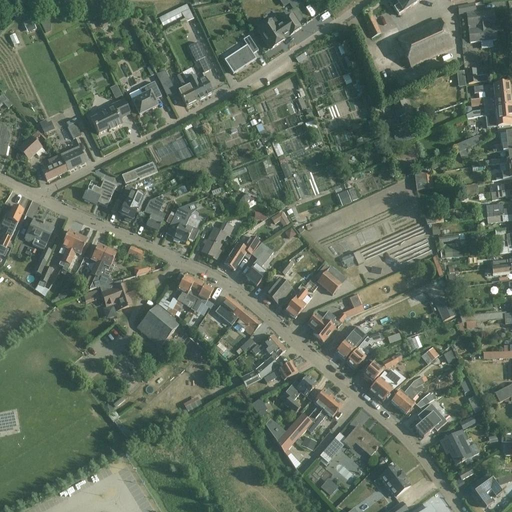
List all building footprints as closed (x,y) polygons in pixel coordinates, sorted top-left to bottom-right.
[(420,2),(418,0),(392,0),(388,3),(398,17),(420,2)] [(457,8),(459,16),(475,12),(474,5),(457,8)] [(186,6),(159,19),(161,25),(189,12),(186,6)] [(468,32),(470,44),(496,42),(495,30),(494,30),(494,25),(493,13),(467,16),(468,28),(469,32),(468,32)] [(366,28),(371,39),(382,34),(372,15),(363,19),(367,27),(366,28)] [(271,22),(258,30),(271,51),(280,45),(279,43),(289,36),(290,37),(301,29),(292,16),(282,23),(278,18),(271,22)] [(398,41),(410,69),(452,49),(439,22),(398,41)] [(205,58),(213,55),(205,38),(198,41),(205,58)] [(243,41),(247,47),(224,62),(233,76),(256,60),(253,55),(258,52),(249,38),(243,41)] [(198,62),(204,75),(210,72),(197,44),(188,48),(196,63),(198,62)] [(156,76),(167,99),(176,95),(165,72),(156,76)] [(177,77),(183,90),(178,93),(186,109),(200,102),(191,86),(189,87),(186,82),(186,81),(182,74),(177,77)] [(195,76),(186,81),(186,82),(189,87),(191,86),(200,102),(213,95),(205,79),(198,82),(195,76)] [(132,103),(139,117),(147,113),(150,112),(157,108),(154,102),(161,98),(154,84),(140,91),(143,97),(132,103)] [(493,93),(494,99),(510,97),(509,85),(478,89),(478,95),(493,93)] [(0,97),(0,106),(3,104),(8,110),(12,106),(2,95),(0,97)] [(490,112),(495,111),(511,109),(510,97),(494,99),(471,101),(472,108),(489,106),(490,112)] [(90,121),(98,137),(108,132),(109,133),(122,127),(119,121),(131,115),(124,101),(112,107),(113,110),(90,121)] [(495,111),(490,112),(473,114),(467,116),(467,121),(485,118),(487,130),(511,127),(511,122),(511,121),(511,115),(511,109),(495,111)] [(311,120),(306,122),(312,138),(317,137),(311,120)] [(300,126),(305,134),(310,131),(304,123),(300,126)] [(0,156),(6,158),(12,127),(0,124),(0,156)] [(81,137),(75,126),(67,130),(73,141),(81,137)] [(136,131),(138,138),(146,135),(144,128),(136,131)] [(481,131),(474,132),(466,133),(467,145),(456,146),(456,151),(467,150),(482,144),(481,131)] [(492,154),(504,153),(511,152),(511,133),(505,135),(506,145),(492,147),(492,154)] [(19,151),(29,161),(41,150),(31,139),(19,151)] [(60,157),(62,161),(67,173),(86,164),(79,148),(60,157)] [(491,166),(499,166),(506,165),(511,164),(511,152),(504,153),(505,160),(490,162),(491,166)] [(67,173),(62,161),(60,157),(50,162),(49,167),(41,171),(47,183),(67,173)] [(153,164),(122,177),(125,186),(139,180),(140,182),(157,175),(153,164)] [(241,174),(251,170),(249,165),(239,169),(241,174)] [(496,182),(511,180),(511,166),(506,167),(506,165),(499,166),(500,175),(495,175),(496,182)] [(426,175),(414,177),(416,192),(428,191),(426,175)] [(497,187),(498,194),(511,191),(511,180),(511,186),(497,187)] [(88,191),(87,190),(86,193),(83,200),(85,201),(84,202),(89,204),(89,203),(96,206),(97,204),(107,208),(116,187),(103,182),(100,190),(93,187),(91,193),(88,192),(88,191)] [(460,189),(461,197),(477,195),(476,187),(460,189)] [(120,215),(120,216),(125,219),(124,221),(130,224),(131,221),(132,222),(138,208),(140,209),(144,200),(143,199),(144,196),(127,188),(121,200),(126,203),(125,205),(123,204),(120,209),(123,210),(120,215)] [(511,191),(498,194),(491,194),(492,202),(498,202),(498,199),(511,197),(511,191)] [(348,192),(343,194),(347,204),(352,202),(348,192)] [(149,203),(144,214),(149,216),(147,221),(149,222),(146,228),(158,234),(163,222),(165,216),(159,213),(164,203),(157,199),(149,203)] [(4,236),(0,243),(0,255),(4,258),(8,251),(6,250),(24,212),(13,207),(8,220),(5,219),(1,227),(8,230),(5,237),(4,236)] [(181,243),(186,245),(188,241),(193,244),(198,233),(195,231),(198,224),(189,220),(191,216),(178,210),(174,218),(171,226),(178,229),(177,231),(172,240),(180,244),(181,243)] [(502,218),(511,216),(511,210),(491,213),(492,219),(502,218)] [(280,224),(283,229),(289,225),(282,213),(271,220),(275,227),(280,224)] [(433,213),(425,215),(428,226),(435,225),(433,213)] [(254,222),(263,223),(269,219),(263,216),(255,214),(254,222)] [(170,216),(166,224),(171,226),(174,218),(170,216)] [(511,216),(502,218),(492,219),(488,220),(489,225),(511,222),(511,216)] [(33,221),(29,230),(24,240),(33,244),(32,246),(43,251),(39,260),(37,265),(44,268),(46,263),(51,252),(45,249),(53,230),(43,226),(44,224),(43,223),(42,225),(34,222),(34,221),(33,221)] [(222,253),(219,252),(226,237),(228,238),(233,229),(223,224),(219,233),(213,230),(201,254),(211,260),(213,261),(213,260),(217,262),(222,253)] [(294,237),(303,234),(300,226),(291,229),(294,237)] [(58,267),(63,269),(78,237),(68,232),(61,248),(66,250),(58,267)] [(498,243),(498,244),(511,242),(511,235),(494,238),(494,243),(498,243)] [(78,237),(63,269),(62,270),(67,272),(75,254),(80,257),(87,241),(78,237)] [(435,241),(436,251),(443,250),(443,244),(459,242),(459,237),(435,241)] [(261,245),(251,238),(245,247),(244,250),(237,246),(229,258),(224,266),(234,273),(239,265),(247,253),(251,257),(261,245)] [(511,242),(498,244),(499,256),(511,254),(511,242)] [(273,255),(261,245),(251,257),(257,262),(249,271),(250,273),(245,279),(256,288),(263,281),(266,276),(260,271),(273,255)] [(90,276),(87,283),(92,285),(95,278),(107,251),(98,246),(91,262),(96,264),(90,276)] [(365,262),(371,259),(365,248),(347,257),(350,262),(362,256),(365,262)] [(131,249),(128,255),(140,261),(143,254),(131,249)] [(90,288),(88,292),(112,285),(111,283),(107,281),(112,271),(109,270),(112,264),(116,255),(107,251),(95,278),(92,285),(90,288)] [(444,252),(445,262),(462,261),(461,251),(444,252)] [(84,258),(78,270),(84,273),(85,269),(89,260),(86,259),(84,258)] [(149,263),(141,265),(143,272),(151,270),(149,263)] [(293,268),(288,263),(279,273),(284,278),(293,268)] [(511,267),(507,268),(507,269),(492,271),(493,277),(511,274),(511,267)] [(317,284),(333,297),(346,281),(331,268),(317,284)] [(52,272),(46,269),(38,287),(44,290),(52,272)] [(448,277),(449,289),(457,288),(455,276),(448,277)] [(187,308),(189,303),(185,301),(187,296),(195,281),(185,277),(177,291),(182,293),(179,298),(177,302),(187,308)] [(279,280),(272,289),(265,296),(278,307),(291,290),(279,280)] [(185,301),(189,303),(194,306),(205,286),(195,281),(187,296),(185,301)] [(205,286),(194,306),(195,306),(192,311),(197,314),(202,306),(204,307),(214,291),(205,286)] [(124,287),(102,294),(106,308),(113,306),(115,312),(115,313),(131,307),(128,300),(132,299),(130,293),(127,294),(124,287)] [(302,291),(291,305),(285,312),(295,321),(305,307),(301,304),(308,295),(302,291)] [(83,297),(86,304),(100,298),(97,292),(83,297)] [(316,316),(308,326),(316,333),(313,336),(323,344),(329,336),(337,327),(338,329),(341,326),(346,321),(364,312),(357,296),(348,300),(353,311),(342,316),(341,315),(336,322),(335,320),(328,314),(322,321),(316,316)] [(227,299),(215,314),(231,328),(237,320),(238,320),(244,312),(227,299)] [(382,304),(388,317),(400,311),(395,299),(382,304)] [(449,300),(435,306),(442,324),(457,317),(449,300)] [(137,330),(160,349),(180,325),(157,305),(137,330)] [(239,321),(236,324),(244,331),(243,331),(251,338),(261,326),(244,312),(238,320),(239,321)] [(461,325),(505,321),(511,320),(511,316),(505,317),(505,314),(459,318),(461,325)] [(341,326),(338,329),(324,345),(334,353),(343,341),(339,337),(347,328),(345,326),(343,327),(341,326)] [(185,336),(209,358),(212,354),(191,335),(193,333),(190,330),(185,336)] [(355,330),(342,346),(335,354),(345,362),(365,337),(355,330)] [(373,345),(381,342),(379,335),(366,339),(346,363),(355,371),(366,358),(361,355),(369,346),(371,348),(373,345)] [(257,347),(252,352),(256,357),(265,349),(267,351),(271,355),(273,357),(276,361),(286,352),(273,337),(266,343),(259,348),(257,347)] [(451,353),(443,357),(448,365),(456,362),(451,353)] [(511,359),(511,365),(511,366),(511,368),(511,353),(510,354),(483,355),(483,361),(511,359)] [(373,354),(367,361),(371,365),(377,358),(373,354)] [(372,385),(382,373),(386,371),(403,362),(400,356),(395,359),(383,365),(383,366),(379,370),(373,365),(363,377),(372,385)] [(255,372),(241,380),(246,389),(260,381),(263,379),(264,380),(281,370),(271,359),(255,372)] [(281,370),(264,380),(266,385),(277,379),(280,377),(283,383),(297,375),(291,364),(283,369),(281,370)] [(379,380),(369,392),(383,404),(393,391),(404,381),(394,373),(393,374),(391,372),(387,377),(384,374),(379,380)] [(289,398),(283,406),(295,416),(300,410),(293,404),(300,395),(306,399),(317,386),(307,377),(299,387),(295,383),(285,395),(289,398)] [(390,404),(398,410),(415,391),(421,387),(424,386),(421,379),(414,383),(403,396),(399,393),(390,404)] [(468,381),(460,386),(465,395),(467,394),(470,400),(476,398),(468,381)] [(269,388),(272,393),(279,389),(276,384),(269,388)] [(500,405),(511,399),(511,398),(511,386),(495,395),(500,405)] [(415,391),(398,410),(405,417),(410,412),(411,412),(410,411),(415,405),(412,403),(419,394),(418,394),(422,389),(421,387),(415,391)] [(302,416),(285,435),(270,421),(264,428),(284,456),(295,444),(306,431),(311,424),(312,425),(333,400),(324,392),(313,404),(318,408),(307,421),(302,416)] [(431,396),(429,395),(422,402),(416,407),(420,410),(426,407),(434,401),(436,399),(433,395),(431,396)] [(260,401),(267,412),(275,407),(268,396),(260,401)] [(184,406),(189,417),(203,409),(197,399),(184,406)] [(342,407),(333,400),(312,425),(311,424),(306,431),(311,435),(315,431),(327,416),(332,420),(342,407)] [(251,407),(258,417),(266,411),(259,401),(251,407)] [(422,423),(414,430),(423,440),(434,430),(436,433),(447,424),(431,406),(417,418),(422,423)] [(121,407),(113,413),(120,421),(127,415),(121,407)] [(474,420),(479,428),(488,422),(483,414),(474,420)] [(459,425),(462,431),(476,424),(473,418),(459,425)] [(350,451),(352,449),(354,445),(370,458),(375,452),(376,453),(377,451),(377,450),(380,447),(358,428),(351,435),(343,445),(350,451)] [(475,446),(466,450),(463,442),(465,441),(461,433),(440,443),(445,452),(450,450),(452,454),(451,454),(456,466),(461,464),(464,463),(471,459),(479,455),(475,446)] [(339,436),(320,459),(328,465),(340,451),(333,444),(339,437),(339,436)] [(511,461),(511,460),(511,437),(501,437),(501,444),(505,444),(504,458),(511,458),(511,461)] [(395,468),(380,479),(395,499),(410,488),(405,481),(401,474),(400,474),(395,468)] [(461,482),(464,481),(466,484),(475,479),(469,469),(458,476),(461,482)] [(499,491),(487,476),(470,489),(484,508),(486,510),(487,509),(491,507),(490,506),(491,506),(489,503),(490,502),(487,499),(492,495),(494,498),(495,499),(496,498),(497,499),(500,496),(501,495),(499,492),(499,491)] [(326,483),(321,489),(330,498),(336,491),(326,483)]
